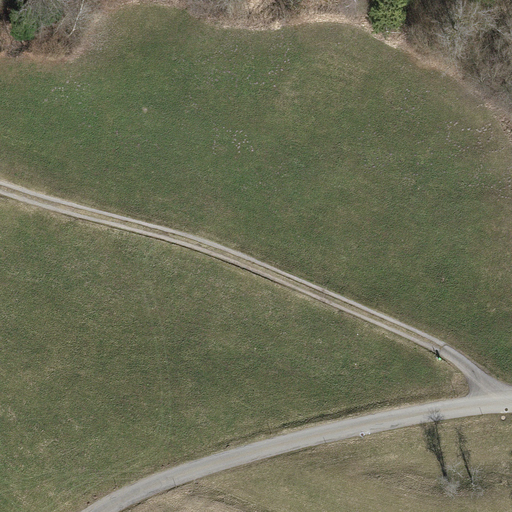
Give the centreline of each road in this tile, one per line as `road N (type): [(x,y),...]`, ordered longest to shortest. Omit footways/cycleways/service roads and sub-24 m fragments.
road 1 (track): [(501,400),(456,358),(321,294),(190,244),(0,187)]
road 2 (unclassified): [(511,400),(342,430),(179,478),(105,511)]
